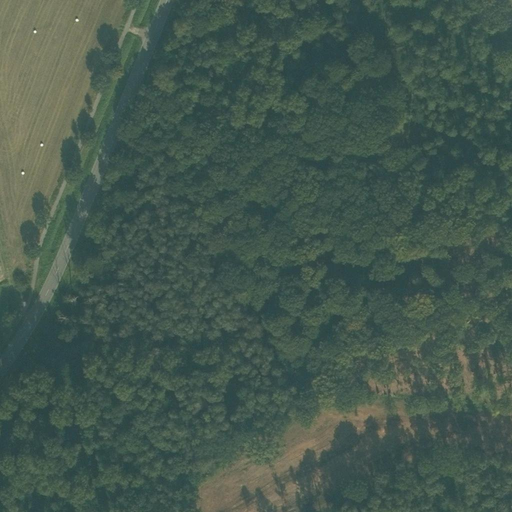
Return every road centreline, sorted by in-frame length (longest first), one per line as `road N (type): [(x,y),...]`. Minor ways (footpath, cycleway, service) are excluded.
road 1 (secondary): [(166,0),(51,288),(0,370)]
road 2 (track): [(125,511),(22,336)]
